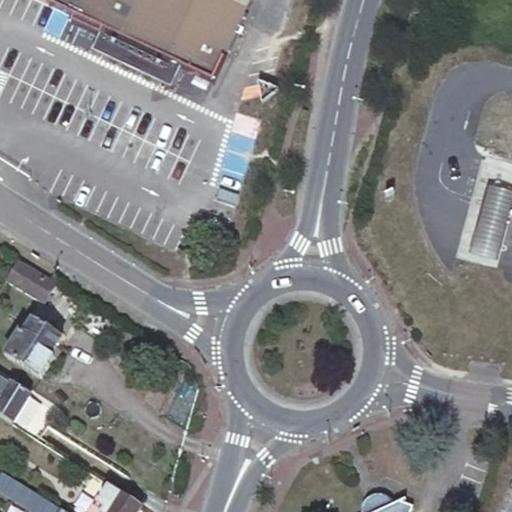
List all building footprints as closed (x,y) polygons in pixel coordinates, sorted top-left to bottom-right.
[(14,0),(65,24),(63,30),(92,44),(95,38),(174,76),(204,90),(247,0),(14,0)] [(92,44),(85,60),(163,98),(174,76),(95,38),(92,44)] [(511,194),(487,188),(486,193),(475,232),(468,255),(498,264),(504,239),(511,211),(511,194)] [(21,267),(9,286),(45,309),(57,291),(21,267)] [(21,338),(6,362),(43,385),(57,364),(53,361),(62,346),(33,327),(25,340),(21,338)] [(0,405),(2,407),(11,394),(0,386),(0,405)] [(2,407),(0,410),(0,419),(15,429),(32,401),(14,389),(11,394),(2,407)] [(26,491),(21,488),(13,501),(31,511),(35,506),(45,511),(50,506),(26,491)] [(142,511),(144,511),(116,493),(109,488),(93,511),(142,511)] [(410,511),(415,502),(401,496),(388,501),(384,494),(380,493),(376,492),(372,494),(367,497),(365,501),(364,505),(364,509),(365,511),(410,511)]
